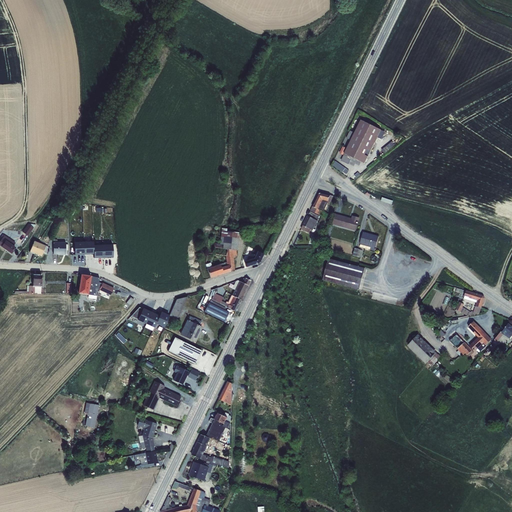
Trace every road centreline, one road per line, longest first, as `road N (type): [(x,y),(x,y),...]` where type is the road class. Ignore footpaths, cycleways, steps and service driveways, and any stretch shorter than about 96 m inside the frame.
road 1 (residential): [(0,262),(102,273),(157,297),(246,274),(267,277)]
road 2 (track): [(10,223),(38,213),(60,183),(159,0)]
road 3 (primary): [(152,511),(267,277)]
road 4 (track): [(0,228),(20,214),(26,191),(25,86),(2,0)]
road 5 (tertiary): [(511,309),(362,200),(315,176)]
road 6 (primary): [(315,176),(401,0)]
